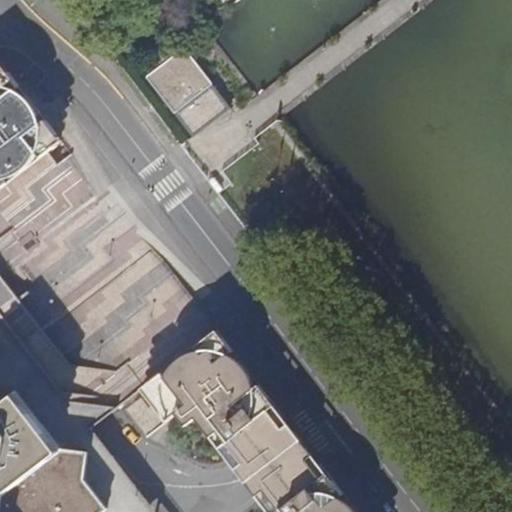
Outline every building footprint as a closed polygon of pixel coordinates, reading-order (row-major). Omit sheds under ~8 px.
[(381,0),(258,98),(266,109),(281,127),(441,0),(381,0)] [(169,46),(153,60),(158,67),(148,76),(187,128),(224,99),(184,47),(175,54),(169,46)] [(0,71),(0,190),(63,141),(5,68),(0,71)] [(218,431),(231,447),(281,410),(250,370),(219,330),(143,389),(167,420),(178,412),(187,424),(197,417),(212,435),(218,431)] [(0,511),(109,511),(96,493),(98,465),(69,455),(22,403),(0,421),(0,511)] [(268,495),(274,503),(323,465),(317,457),(293,425),(281,410),(231,447),(244,464),(268,495)] [(359,511),(323,465),(274,503),(281,511),(359,511)]
